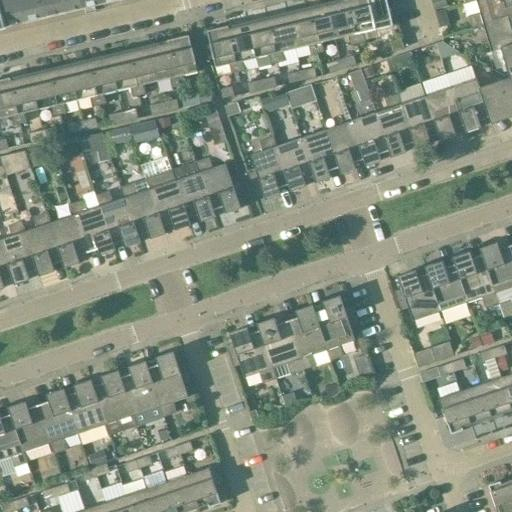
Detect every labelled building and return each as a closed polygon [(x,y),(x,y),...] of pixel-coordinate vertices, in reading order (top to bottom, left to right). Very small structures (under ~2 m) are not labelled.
[(0,0),(0,13),(3,28),(4,27),(23,23),(17,0),(0,0)] [(37,0),(17,0),(23,23),(42,18),(37,0)] [(37,0),(42,18),(62,14),(58,0),(37,0)] [(78,0),(58,0),(62,14),(81,9),(78,0)] [(99,0),(78,0),(81,9),(100,4),(99,0)] [(346,0),(327,5),(336,39),(349,36),(351,46),(358,44),(347,0),(346,0)] [(347,0),(358,44),(366,42),(364,33),(393,26),(386,0),(347,0)] [(480,12),(469,16),(473,30),(484,26),(511,17),(511,0),(477,0),(476,0),(477,1),(480,12)] [(327,5),(307,10),(318,54),(325,52),(323,43),(336,39),(327,5)] [(318,54),(307,10),(288,14),(296,49),(309,46),(311,55),(318,54)] [(288,14),(268,19),(278,63),(285,61),(283,52),(296,49),(288,14)] [(511,17),(484,26),(491,52),(501,49),(500,48),(511,45),(511,17)] [(278,63),(268,19),(248,24),(256,58),(269,55),(271,65),(278,63)] [(228,26),(239,72),(245,71),(243,61),(256,58),(248,24),(229,28),(228,26)] [(230,65),(232,74),(239,72),(228,26),(207,31),(210,44),(205,45),(210,60),(214,59),(216,68),(230,65)] [(189,35),(169,40),(179,86),(186,85),(184,75),(198,72),(196,64),(201,62),(196,47),(192,48),(189,35)] [(168,40),(168,43),(149,47),(157,82),(170,79),(173,88),(179,86),(169,40),(168,40)] [(404,48),(401,40),(389,43),(392,52),(404,48)] [(511,45),(500,48),(501,49),(506,69),(511,67),(511,45)] [(144,85),(157,82),(149,47),(129,52),(140,96),(146,94),(144,85)] [(140,96),(129,52),(110,57),(118,91),(131,88),(133,97),(140,96)] [(118,91),(110,57),(89,61),(100,105),(107,104),(105,94),(118,91)] [(353,57),(340,61),(343,70),(356,66),(353,57)] [(100,105),(89,61),(69,66),(78,101),(91,98),(93,107),(100,105)] [(327,65),(329,74),(343,70),(340,61),(327,65)] [(78,101),(69,66),(49,71),(60,115),(67,113),(65,104),(78,101)] [(314,69),(301,72),(303,81),(316,78),(314,69)] [(60,115),(49,71),(30,75),(38,110),(51,107),(53,116),(60,115)] [(287,75),(289,84),(303,81),(301,72),(287,75)] [(11,80),(10,78),(9,78),(21,124),(27,122),(25,113),(38,110),(30,75),(11,80)] [(0,119),(12,116),(14,126),(21,124),(9,78),(0,80),(0,119)] [(274,78),(262,81),(264,90),(276,87),(274,78)] [(511,79),(509,78),(500,81),(510,110),(511,109),(511,79)] [(477,79),(451,88),(464,126),(463,126),(466,133),(481,128),(479,121),(489,117),(480,88),(477,79)] [(250,93),(264,90),(262,81),(248,84),(250,93)] [(480,88),(489,117),(510,110),(500,81),(480,88)] [(264,115),(315,99),(310,84),(259,100),(264,115)] [(220,90),(222,100),(233,97),(231,88),(220,90)] [(451,88),(426,96),(439,134),(438,134),(441,141),(456,136),(454,129),(463,126),(464,126),(451,88)] [(210,93),(198,95),(200,104),(211,102),(210,93)] [(388,109),(376,113),(389,151),(388,151),(391,158),(406,153),(404,146),(413,143),(415,142),(402,104),(398,94),(385,98),(388,109)] [(416,100),(402,104),(415,142),(413,143),(416,150),(431,144),(429,138),(438,134),(439,134),(426,96),(416,100)] [(178,110),(176,101),(163,103),(166,113),(178,110)] [(149,107),(151,116),(166,113),(163,103),(149,107)] [(135,110),(123,113),(125,122),(137,119),(135,110)] [(216,111),(205,115),(216,143),(227,139),(216,111)] [(109,115),(111,125),(125,122),(123,113),(109,115)] [(376,113),(352,121),(365,159),(363,160),(366,167),(381,161),(379,154),(388,151),(389,151),(376,113)] [(97,128),(95,119),(83,122),(85,131),(97,128)] [(352,121),(327,130),(340,168),(338,168),(341,175),(356,170),(354,163),(363,160),(365,159),(352,121)] [(68,125),(70,134),(85,131),(83,122),(68,125)] [(109,132),(112,145),(132,141),(129,128),(109,132)] [(56,129),(43,131),(45,140),(57,138),(56,129)] [(327,130),(302,138),(315,176),(313,177),(316,184),(331,178),(329,171),(338,168),(340,168),(327,130)] [(29,134),(31,143),(45,140),(43,131),(29,134)] [(80,166),(107,161),(102,134),(62,141),(68,178),(82,175),(80,166)] [(401,140),(403,168),(459,163),(456,135),(401,140)] [(255,169),(249,171),(257,196),(263,194),(266,200),(281,195),(279,188),(288,185),(289,185),(276,147),(277,147),(273,136),(260,140),(263,151),(251,155),(255,169)] [(277,147),(276,147),(289,185),(288,185),(291,192),(306,187),(304,180),(313,177),(315,176),(302,138),(277,147)] [(0,156),(0,158),(6,177),(30,169),(25,151),(0,156)] [(210,157),(196,162),(199,173),(200,172),(213,210),(214,210),(223,207),(226,214),(241,209),(239,202),(245,200),(237,175),(231,178),(226,164),(213,168),(210,157)] [(196,162),(172,170),(176,181),(175,181),(188,219),(189,219),(198,215),(201,222),(216,217),(214,210),(213,210),(200,172),(199,173),(196,162)] [(172,170),(146,179),(149,190),(150,189),(163,227),(164,227),(173,224),(176,231),(191,226),(189,219),(188,219),(175,181),(176,181),(172,170)] [(135,182),(121,187),(124,198),(125,198),(138,236),(139,236),(148,232),(150,239),(166,234),(164,227),(163,227),(150,189),(149,190),(138,193),(135,182)] [(109,191),(96,195),(99,206),(100,206),(113,244),(114,244),(123,241),(125,248),(141,242),(139,236),(138,236),(125,198),(124,198),(113,202),(109,191)] [(84,199),(71,204),(74,215),(75,215),(88,253),(98,249),(100,256),(116,251),(114,244),(113,244),(100,206),(99,206),(88,210),(84,199)] [(26,231),(25,232),(38,270),(37,270),(39,277),(55,271),(53,265),(62,261),(63,261),(50,223),(51,223),(47,212),(33,217),(37,228),(26,231)] [(51,223),(50,223),(63,261),(62,261),(64,268),(80,263),(78,256),(88,253),(75,215),(74,215),(51,223)] [(12,236),(0,240),(13,278),(12,278),(14,285),(30,280),(27,273),(37,270),(38,270),(25,232),(26,231),(22,220),(8,225),(12,236)] [(0,289),(5,288),(2,281),(12,278),(13,278),(0,240),(0,239),(0,289)] [(499,250),(497,243),(479,249),(482,256),(482,255),(498,302),(499,302),(511,297),(511,253),(510,246),(499,250)] [(486,309),(500,304),(499,302),(498,302),(482,255),(482,256),(472,259),(470,252),(452,258),(454,265),(467,303),(482,298),(486,309)] [(441,312),(467,303),(454,265),(445,268),(442,261),(425,267),(427,274),(428,274),(441,312)] [(428,274),(427,274),(417,277),(415,270),(397,276),(403,293),(397,295),(402,309),(408,307),(413,321),(441,312),(428,274)] [(314,312),(327,350),(326,351),(330,361),(344,357),(340,346),(355,341),(350,327),(357,325),(352,310),(345,312),(340,296),(322,302),(325,309),(315,312),(314,312)] [(297,318),(287,321),(303,370),(317,366),(313,355),(326,351),(327,350),(314,312),(315,312),(313,305),(295,311),(297,318)] [(276,325),(274,318),(256,324),(259,331),(260,331),(272,369),(273,368),(287,364),(290,375),(303,370),(287,321),(276,325)] [(260,331),(259,331),(249,334),(247,327),(229,333),(235,349),(228,351),(233,366),(240,364),(244,378),(259,373),(263,384),(277,379),(273,368),(272,369),(260,331)] [(504,345),(491,349),(494,359),(507,354),(504,345)] [(479,354),(482,363),(494,359),(491,349),(479,354)] [(147,368),(160,406),(159,407),(163,417),(177,413),(173,402),(188,397),(183,383),(190,381),(185,366),(179,368),(173,352),(155,358),(158,365),(148,368),(147,368)] [(463,359),(450,363),(453,372),(466,368),(463,359)] [(160,406),(147,368),(148,368),(146,361),(128,367),(131,374),(121,377),(120,377),(133,415),(159,407),(160,406)] [(438,367),(441,377),(453,372),(450,363),(438,367)] [(122,431),(119,420),(133,415),(120,377),(121,377),(119,370),(101,376),(103,383),(94,386),(93,387),(105,425),(108,436),(122,431)] [(511,374),(501,378),(511,411),(511,374)] [(504,417),(503,414),(511,411),(501,378),(480,385),(492,421),(504,417)] [(66,396),(78,434),(105,425),(93,387),(94,386),(91,379),(74,386),(76,392),(66,396)] [(480,422),(481,424),(492,421),(480,385),(460,392),(471,425),(480,422)] [(46,395),(49,401),(38,405),(51,443),(50,443),(54,454),(68,450),(64,439),(78,434),(66,396),(64,389),(46,395)] [(463,430),(462,428),(471,425),(460,392),(439,399),(451,435),(463,430)] [(28,408),(26,402),(8,408),(10,414),(11,414),(24,452),(50,443),(51,443),(38,405),(28,408)] [(0,460),(11,457),(14,468),(28,463),(24,452),(11,414),(10,414),(1,418),(0,416),(0,460)] [(190,442),(177,446),(180,455),(193,451),(190,442)] [(165,450),(168,459),(180,455),(177,446),(165,450)] [(149,455),(137,460),(140,469),(152,464),(149,455)] [(124,464),(127,473),(140,469),(137,460),(124,464)] [(109,473),(106,463),(94,468),(95,471),(97,477),(109,473)] [(97,477),(95,471),(94,468),(81,472),(84,481),(97,477)] [(221,504),(209,468),(187,475),(199,508),(208,505),(208,508),(221,504)] [(199,508),(187,475),(167,482),(177,511),(189,511),(190,511),(199,508)] [(488,485),(496,511),(511,511),(511,487),(510,481),(501,484),(500,481),(488,485)] [(177,511),(167,482),(146,489),(154,511),(177,511)] [(85,511),(85,509),(77,511),(72,511),(66,494),(70,492),(67,483),(55,487),(62,511),(85,511)] [(42,492),(45,501),(47,500),(51,511),(62,511),(55,487),(42,492)] [(154,511),(146,489),(126,496),(131,511),(154,511)] [(131,511),(126,496),(105,502),(108,511),(131,511)] [(26,497),(13,501),(16,510),(29,506),(26,497)] [(1,506),(3,511),(11,511),(16,510),(13,501),(1,506)] [(108,511),(105,502),(85,509),(85,511),(108,511)]
